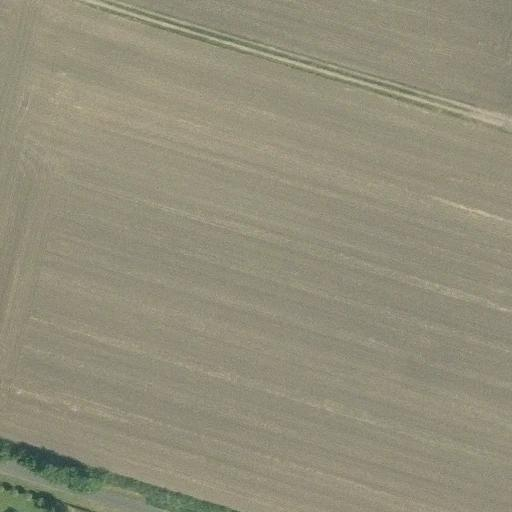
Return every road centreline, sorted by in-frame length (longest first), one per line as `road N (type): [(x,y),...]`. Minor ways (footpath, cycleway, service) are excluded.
road 1 (track): [(68,0),(511,126)]
road 2 (unclassified): [(148,511),(0,464)]
